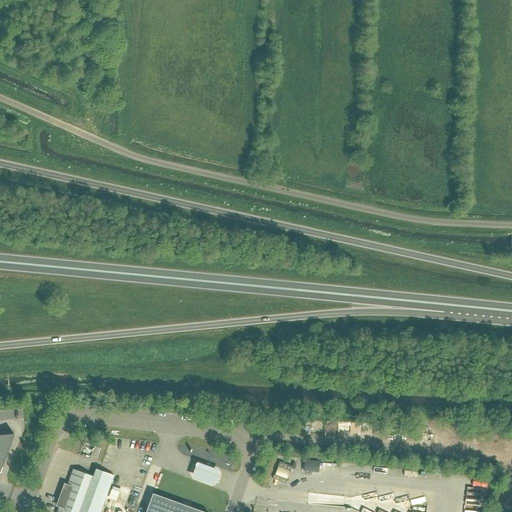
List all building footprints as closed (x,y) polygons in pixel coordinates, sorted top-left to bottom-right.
[(0,472),(14,434),(0,435),(0,472)] [(100,448),(94,446),(90,456),(96,459),(100,448)] [(197,459),(192,473),(214,481),(219,467),(197,459)] [(275,474),(273,479),(285,483),(287,479),(290,470),(291,466),(285,464),(280,462),(278,466),(275,474)] [(57,511),(100,511),(114,477),(95,470),(93,477),(73,470),(67,485),(63,484),(55,506),(59,508),(57,511)] [(203,511),(152,493),(145,511),(203,511)] [(427,498),(412,501),(413,506),(428,503),(427,498)]
